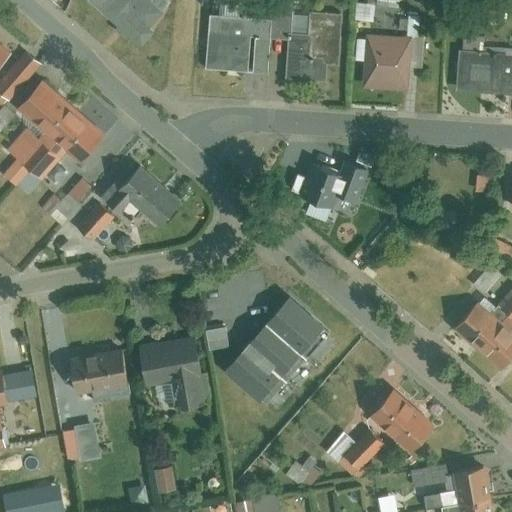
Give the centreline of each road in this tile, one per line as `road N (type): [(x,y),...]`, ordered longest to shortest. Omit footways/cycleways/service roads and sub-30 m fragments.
road 1 (residential): [(242,203),(511,436)]
road 2 (residential): [(511,138),(222,118),(183,148)]
road 3 (residential): [(242,203),(205,250),(0,287)]
road 4 (residential): [(18,0),(183,148)]
